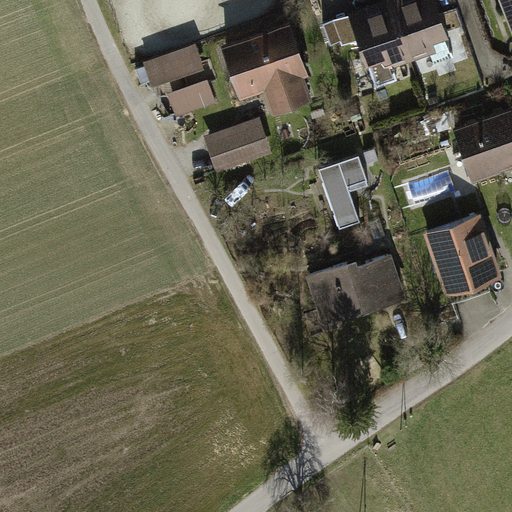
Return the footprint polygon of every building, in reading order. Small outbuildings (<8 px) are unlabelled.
[(374,0),(347,9),(373,79),(454,48),(437,0),(374,0)] [(511,0),(502,0),(511,28),(511,0)] [(290,22),(222,44),(240,98),(266,89),(275,112),(317,97),(290,22)] [(196,36),(143,54),(154,85),(165,82),(178,119),(220,105),(196,36)] [(511,108),(455,126),(471,178),(511,165),(511,108)] [(259,115),(204,134),(216,170),(272,151),(259,115)] [(361,151),(320,166),(341,226),(361,219),(349,183),(370,176),(361,151)] [(482,213),(423,232),(445,292),(504,272),(482,213)] [(356,255),(305,271),(323,325),(407,298),(392,252),(359,263),(356,255)]
